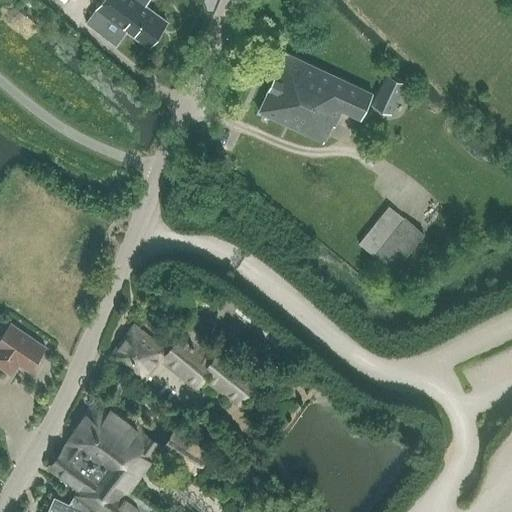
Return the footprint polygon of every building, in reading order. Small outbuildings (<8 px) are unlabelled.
[(148,46),(166,21),(145,6),(148,0),(102,0),(86,22),(116,45),(127,30),(148,46)] [(372,93),(286,52),(258,111),(323,141),(331,124),(334,125),(341,110),(360,119),(372,93)] [(372,104),(390,113),(405,82),(386,74),(372,104)] [(355,243),(390,271),(422,231),(387,203),(355,243)] [(0,366),(11,374),(19,364),(29,370),(34,362),(40,361),(39,355),(45,347),(10,323),(0,337),(0,366)] [(236,401),(251,383),(234,369),(238,365),(221,351),(213,362),(182,337),(168,355),(133,327),(110,357),(141,381),(160,357),(196,386),(204,375),(236,401)] [(294,393),(316,404),(331,376),(309,365),(294,393)] [(83,510),(82,511),(151,511),(150,511),(154,506),(132,490),(162,449),(142,434),(96,400),(74,429),(78,432),(70,443),(66,450),(53,467),(80,487),(70,503),(83,510)] [(193,468),(205,450),(176,431),(164,449),(193,468)] [(204,482),(188,498),(202,511),(212,511),(223,501),(204,482)] [(82,511),(83,510),(70,503),(56,497),(49,511),(82,511)]
